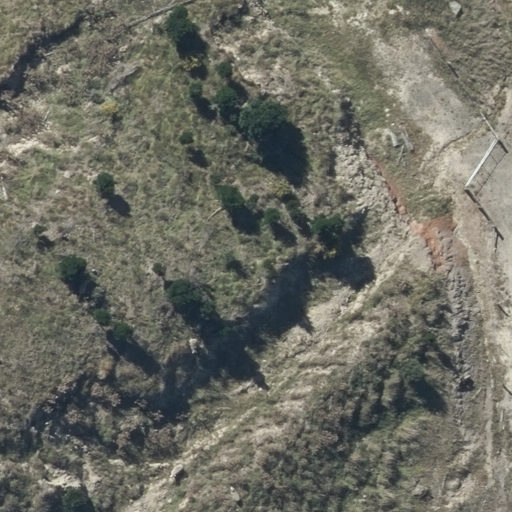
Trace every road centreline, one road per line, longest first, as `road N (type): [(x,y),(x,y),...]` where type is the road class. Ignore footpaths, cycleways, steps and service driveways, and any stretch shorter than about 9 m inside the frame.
road 1 (track): [(294,0),(382,84),(460,97),(511,43)]
road 2 (track): [(511,323),(502,492),(508,511)]
